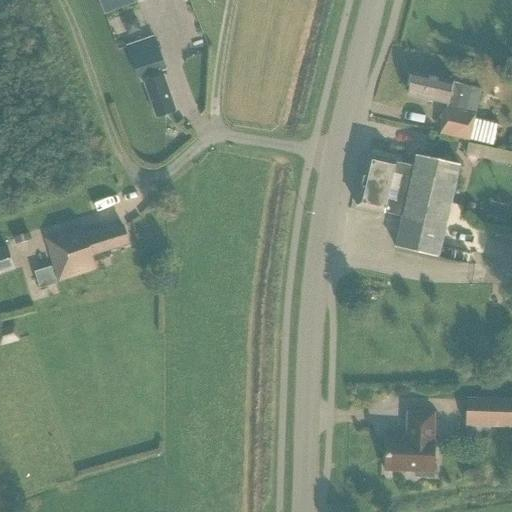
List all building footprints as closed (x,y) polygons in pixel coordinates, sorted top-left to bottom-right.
[(99,0),(105,13),(138,0),(99,0)] [(157,117),(176,111),(163,76),(161,70),(165,69),(154,37),(127,46),(140,84),(144,82),(157,117)] [(414,72),(409,94),(447,103),(441,133),(465,139),(469,140),(469,138),(473,120),(481,89),(453,82),(453,81),(414,72)] [(473,120),(469,138),(478,141),(493,144),(497,125),(483,122),(473,120)] [(372,209),(376,194),(380,192),(389,194),(389,192),(394,193),(395,189),(408,192),(415,166),(414,166),(402,163),(369,155),(357,206),(372,209)] [(414,166),(415,166),(408,192),(395,189),(394,193),(389,192),(389,194),(380,192),(376,194),(372,209),(384,212),(403,216),(396,247),(468,264),(470,255),(440,248),(459,165),(416,155),(414,166)] [(107,250),(129,244),(123,226),(116,228),(115,224),(85,233),(83,227),(45,238),(59,281),(96,269),(94,262),(110,257),(107,250)] [(5,249),(0,250),(0,272),(12,268),(5,249)] [(52,268),(35,273),(41,291),(58,286),(52,268)] [(0,346),(0,347),(19,342),(14,326),(0,329),(0,346)] [(511,399),(468,398),(467,425),(511,427),(511,399)] [(415,476),(434,477),(435,441),(433,441),(434,413),(408,412),(407,440),(386,439),(385,470),(415,471),(415,476)]
